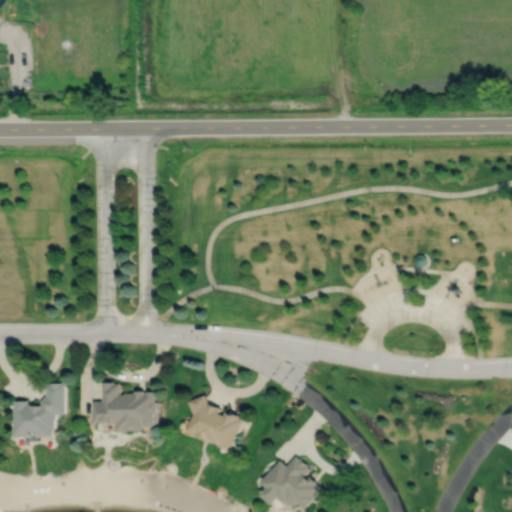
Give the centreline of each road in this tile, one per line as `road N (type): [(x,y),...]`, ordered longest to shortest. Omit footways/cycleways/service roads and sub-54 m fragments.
road 1 (tertiary): [(0,128),(511,123)]
road 2 (residential): [(511,368),(399,366),(235,338),(106,332)]
road 3 (residential): [(399,511),(363,448),(327,409),(285,376),(197,335)]
road 4 (residential): [(147,333),(146,127)]
road 5 (residential): [(103,127),(106,332)]
road 6 (residential): [(511,411),(480,445),(442,511)]
